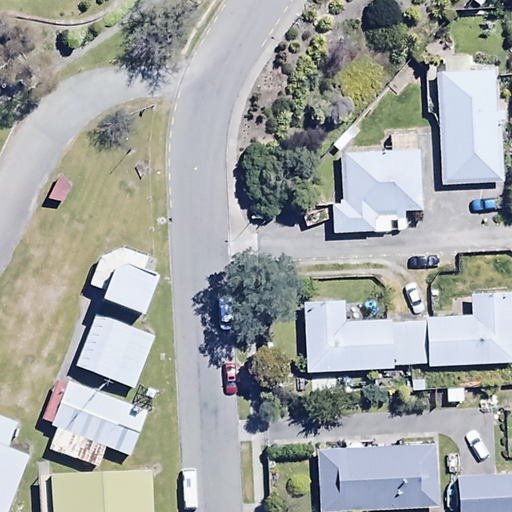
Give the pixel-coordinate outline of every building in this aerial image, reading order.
[(493,70),(434,74),(441,188),(500,184),(493,70)] [(331,236),(370,234),(369,214),(419,212),(416,137),(389,138),(390,153),(340,155),(342,206),(330,207),(331,236)] [(151,276),(107,260),(92,299),(136,316),(151,276)] [(511,364),(511,342),(510,293),(469,296),(470,319),(424,321),(426,368),(511,364)] [(300,304),(303,373),(423,368),(421,322),(343,325),(342,302),(300,304)] [(148,340),(94,319),(76,367),(130,387),(148,340)] [(140,414),(67,386),(49,435),(121,462),(140,414)] [(435,447),(316,451),(317,511),(336,511),(437,509),(435,447)] [(7,511),(27,460),(0,449),(0,511),(7,511)] [(138,511),(136,474),(44,479),(45,511),(138,511)] [(511,511),(511,474),(456,476),(456,511),(511,511)]
